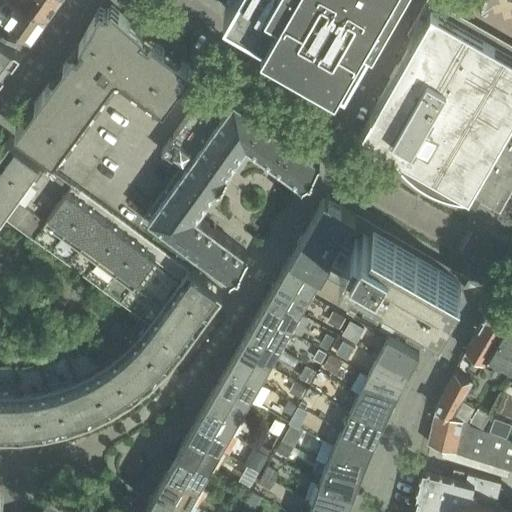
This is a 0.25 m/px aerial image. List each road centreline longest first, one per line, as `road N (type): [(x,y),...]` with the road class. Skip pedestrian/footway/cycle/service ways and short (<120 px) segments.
road 1 (residential): [(190,8),(339,131),(336,163),(491,258)]
road 2 (residential): [(491,258),(399,439),(379,511)]
road 3 (residential): [(129,511),(89,452),(0,461)]
road 4 (residential): [(0,111),(83,0)]
